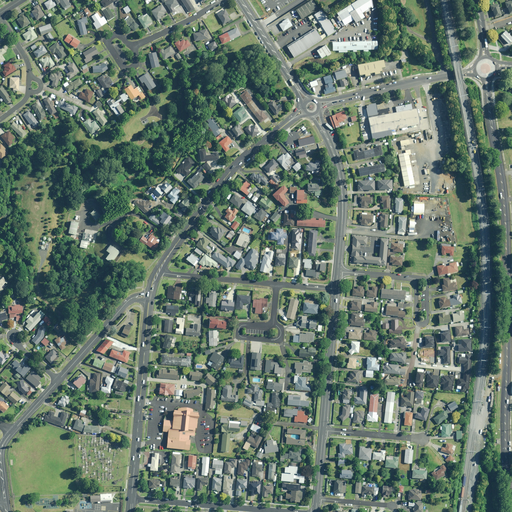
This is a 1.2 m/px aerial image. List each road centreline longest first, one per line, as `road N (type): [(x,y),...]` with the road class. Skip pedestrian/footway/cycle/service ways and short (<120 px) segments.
road 1 (tertiary): [(487,92),(505,214),(509,511)]
road 2 (tertiary): [(158,272),(234,166),(303,109)]
road 3 (tertiary): [(131,498),(150,297)]
road 4 (primary): [(337,271),(338,170),(314,113)]
road 5 (residential): [(131,498),(289,511)]
road 6 (tertiary): [(318,104),(462,72)]
road 7 (primary): [(322,430),(335,289)]
road 8 (tertiary): [(150,297),(125,302),(58,379)]
road 9 (primary): [(306,101),(240,0)]
